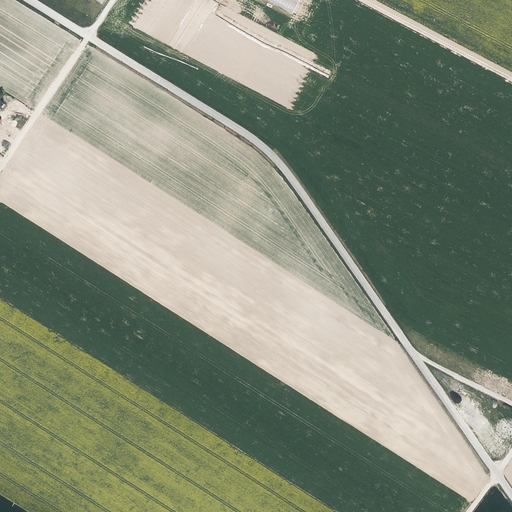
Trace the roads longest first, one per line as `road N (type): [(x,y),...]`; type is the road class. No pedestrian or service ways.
road 1 (unclassified): [(511,494),(277,160),(88,36)]
road 2 (track): [(0,164),(112,0)]
